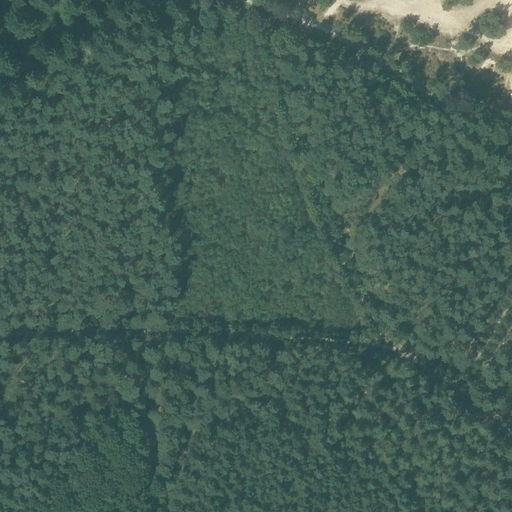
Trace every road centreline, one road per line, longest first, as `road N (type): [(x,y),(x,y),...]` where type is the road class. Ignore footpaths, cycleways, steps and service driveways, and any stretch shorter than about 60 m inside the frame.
road 1 (track): [(457,381),(376,339),(0,325)]
road 2 (track): [(260,0),(324,202),(383,326),(376,339)]
road 3 (track): [(511,128),(316,30),(218,0)]
road 4 (track): [(158,511),(130,324)]
